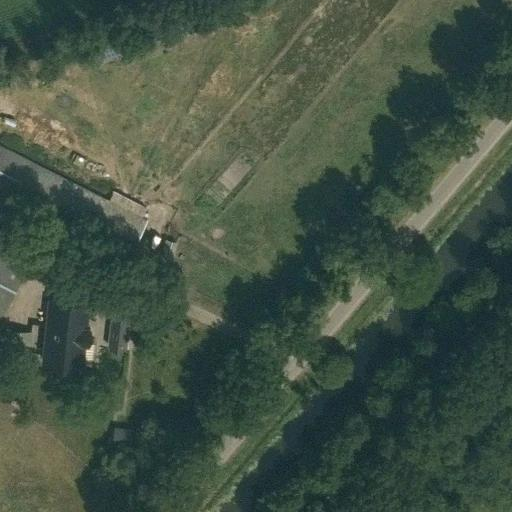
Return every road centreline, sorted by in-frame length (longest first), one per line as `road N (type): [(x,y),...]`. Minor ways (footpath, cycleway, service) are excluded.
road 1 (unclassified): [(171,511),(511,109)]
road 2 (track): [(511,278),(318,511)]
